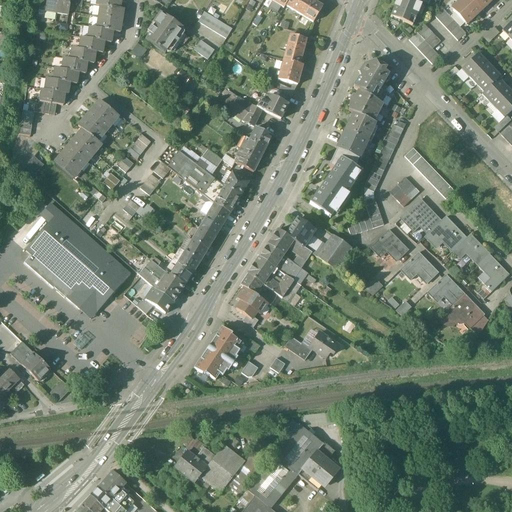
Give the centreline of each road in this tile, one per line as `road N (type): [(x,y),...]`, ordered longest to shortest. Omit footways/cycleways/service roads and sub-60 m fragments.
road 1 (tertiary): [(44,511),(90,468),(184,342),(262,218),(356,10)]
road 2 (residential): [(136,0),(132,36),(48,136)]
road 3 (residential): [(511,0),(431,76),(429,90)]
road 4 (residential): [(429,90),(511,177)]
